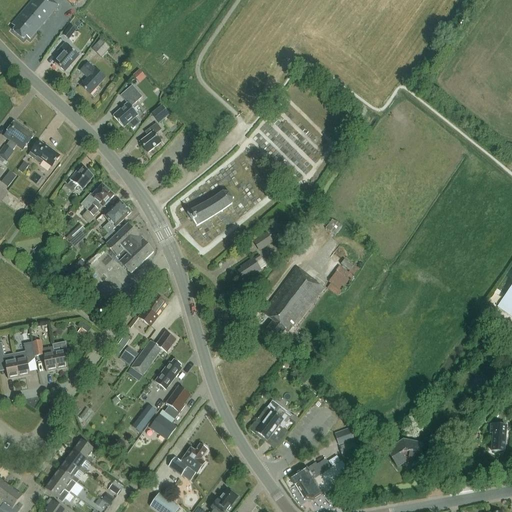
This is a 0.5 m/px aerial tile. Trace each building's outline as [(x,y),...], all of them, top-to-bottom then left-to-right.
[(32,0),(12,24),(15,27),(13,31),(23,39),(26,36),(30,39),(58,6),(53,1),(51,4),(46,0),(32,0)] [(76,30),(70,26),(63,35),(69,40),(76,30)] [(110,50),(101,41),(92,50),(101,59),(110,50)] [(65,72),(79,56),(65,43),(57,51),(62,55),(55,63),(65,72)] [(90,95),(106,78),(89,62),(80,72),(87,78),(80,86),(90,95)] [(139,71),(133,76),(137,81),(143,75),(139,71)] [(120,94),(128,103),(113,116),(124,129),(138,116),(131,107),(142,98),(131,85),(120,94)] [(159,124),(169,116),(162,107),(152,115),(159,124)] [(361,125),(365,119),(358,115),(354,120),(361,125)] [(24,150),(34,136),(14,122),(5,136),(10,140),(5,146),(0,153),(0,157),(7,162),(14,152),(13,151),(17,145),(24,150)] [(139,142),(140,143),(148,154),(162,144),(155,135),(162,131),(156,124),(145,133),(147,136),(139,142)] [(39,141),(28,156),(40,164),(43,162),(52,169),(61,157),(39,141)] [(23,162),(17,171),(22,175),(28,166),(23,162)] [(70,181),(71,182),(69,185),(67,184),(61,191),(69,197),(77,186),(82,191),(93,178),(93,177),(83,169),(80,173),(78,171),(70,181)] [(9,186),(17,176),(10,170),(2,180),(9,186)] [(102,184),(91,196),(90,195),(80,206),(93,217),(102,208),(103,209),(115,196),(102,184)] [(196,228),(211,220),(231,206),(232,199),(229,194),(223,193),(215,199),(201,207),(187,214),(196,228)] [(102,229),(108,235),(104,239),(107,243),(117,235),(113,230),(114,229),(115,230),(132,214),(120,201),(103,217),(109,223),(102,229)] [(332,220),(325,229),(336,237),(343,228),(332,220)] [(69,235),(74,240),(85,230),(80,225),(69,235)] [(153,254),(127,226),(106,246),(117,257),(115,259),(131,275),(153,254)] [(273,242),(267,233),(253,242),(259,251),(273,242)] [(248,280),(261,271),(260,270),(267,266),(260,255),(240,268),(241,270),(238,272),(243,280),(247,278),(248,280)] [(341,296),(359,266),(344,258),(326,287),(341,296)] [(81,261),(68,273),(72,277),(85,265),(81,261)] [(85,267),(79,273),(82,276),(88,270),(85,267)] [(297,326),(324,290),(296,269),(261,314),(272,322),(265,332),(278,341),(285,332),(288,334),(295,324),(297,326)] [(504,302),(498,309),(511,318),(511,288),(503,301),(504,302)] [(155,296),(138,319),(151,328),(158,319),(155,317),(165,303),(155,296)] [(89,334),(92,329),(82,322),(78,326),(89,334)] [(166,354),(176,341),(165,333),(156,346),(150,341),(130,369),(143,377),(162,351),(166,354)] [(131,339),(126,335),(118,346),(123,350),(131,339)] [(33,342),(35,355),(42,354),(40,341),(33,342)] [(8,380),(19,378),(16,361),(6,363),(2,343),(0,343),(0,371),(6,371),(8,380)] [(30,376),(28,364),(34,359),(31,343),(24,345),(27,359),(16,361),(19,378),(30,376)] [(54,353),(57,370),(68,368),(65,352),(67,351),(65,343),(52,345),(53,348),(54,353)] [(119,360),(129,368),(139,354),(129,347),(119,360)] [(46,373),(57,370),(54,353),(53,348),(44,349),(45,355),(43,355),(46,373)] [(155,383),(166,391),(182,370),(180,369),(181,366),(174,361),(171,364),(170,362),(155,383)] [(293,375),(303,384),(310,375),(300,366),(293,375)] [(149,430),(158,436),(167,442),(177,428),(172,424),(160,416),(163,412),(175,421),(185,407),(183,406),(190,396),(179,388),(166,404),(166,405),(165,406),(168,408),(165,413),(163,411),(149,430)] [(117,397),(112,401),(116,406),(121,402),(117,397)] [(266,408),(249,431),(266,444),(279,427),(283,430),(293,417),(272,401),(266,408)] [(141,433),(157,413),(149,406),(137,422),(142,426),(138,431),(141,433)] [(491,426),(490,434),(493,434),(491,452),(505,453),(507,427),(491,426)] [(334,434),(338,446),(353,441),(349,429),(334,434)] [(361,440),(339,448),(343,460),(365,452),(361,440)] [(81,441),(74,451),(91,464),(93,461),(89,459),(95,451),(81,441)] [(420,466),(424,445),(403,441),(386,452),(397,470),(407,463),(420,466)] [(195,452),(191,449),(181,462),(176,458),(168,468),(181,477),(188,468),(198,475),(206,464),(202,461),(207,451),(206,451),(206,448),(203,447),(201,447),(200,446),(195,452)] [(74,451),(67,461),(84,474),(86,471),(82,468),(86,463),(90,466),(91,464),(74,451)] [(314,499),(315,500),(351,477),(338,456),(328,462),(331,468),(330,469),(329,467),(329,466),(325,460),(317,466),(316,464),(307,470),(306,468),(290,479),(295,487),(296,486),(304,498),(306,497),(308,500),(310,501),(314,499)] [(67,461),(59,471),(77,484),(79,480),(75,478),(79,472),(83,475),(84,474),(67,461)] [(59,471),(52,480),(70,493),(71,492),(81,499),(84,494),(81,493),(84,489),(77,484),(59,471)] [(69,495),(70,493),(52,480),(45,490),(58,500),(58,501),(62,504),(65,500),(69,495)] [(3,503),(13,490),(3,482),(0,486),(0,508),(3,504),(4,504),(3,503)] [(112,485),(109,490),(117,496),(120,491),(112,485)] [(210,510),(212,511),(228,511),(239,498),(226,489),(215,504),(210,510)] [(15,508),(18,503),(23,497),(13,490),(3,503),(4,504),(3,504),(9,509),(6,511),(17,511),(18,511),(15,508)] [(114,500),(106,494),(102,500),(110,506),(114,500)] [(156,511),(178,511),(180,509),(160,494),(150,508),(156,511)] [(42,510),(44,511),(67,511),(68,511),(52,500),(52,501),(50,499),(46,504),(48,506),(44,511),(42,510)] [(105,505),(99,500),(95,505),(102,510),(105,505)]
